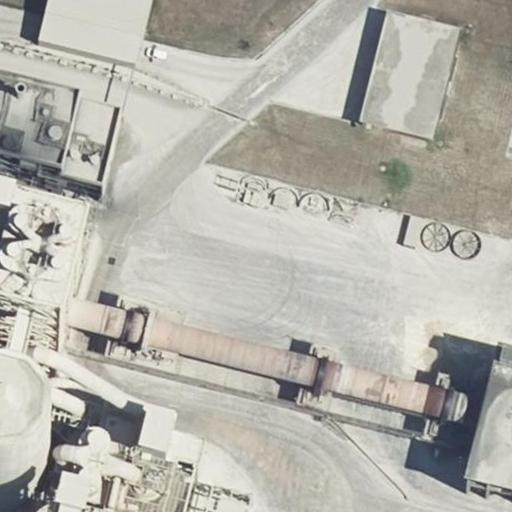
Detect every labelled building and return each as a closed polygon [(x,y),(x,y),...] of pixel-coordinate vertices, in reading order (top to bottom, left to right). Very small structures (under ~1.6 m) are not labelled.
[(139,69),(153,0),(50,0),(41,49),(139,69)] [(464,45),(395,30),(369,137),(440,152),(464,45)] [(0,173),(105,199),(124,123),(0,93),(0,173)] [(26,237),(29,184),(0,175),(0,265),(25,273),(26,237)] [(120,208),(29,184),(26,237),(25,273),(30,275),(24,300),(23,354),(22,415),(64,427),(68,410),(438,511),(511,511),(511,449),(496,444),(491,462),(83,350),(120,208)] [(0,393),(0,408),(22,415),(23,354),(24,300),(22,311),(8,307),(5,321),(17,326),(0,393)] [(480,432),(486,403),(152,329),(145,358),(480,432)] [(49,511),(16,470),(4,467),(0,467),(0,511),(49,511)] [(16,470),(49,511),(49,503),(44,491),(33,478),(22,471),(16,470)] [(229,511),(99,474),(88,511),(229,511)]
